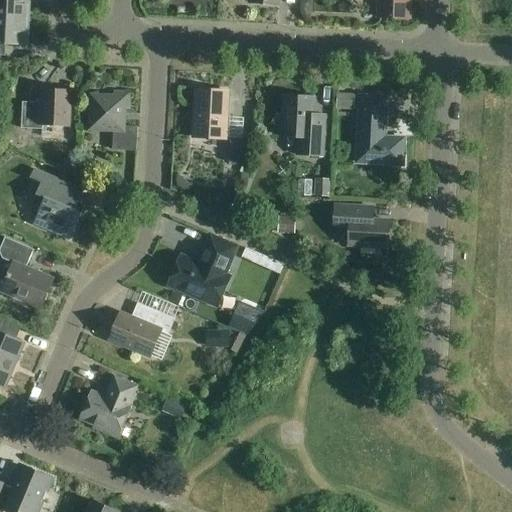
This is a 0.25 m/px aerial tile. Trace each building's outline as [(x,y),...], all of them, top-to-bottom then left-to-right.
[(0,0),(0,17),(29,19),(30,0),(0,0)] [(380,0),(380,18),(412,19),(412,0),(380,0)] [(28,45),(29,19),(0,17),(0,55),(6,56),(7,44),(28,45)] [(23,103),(22,129),(42,129),(43,126),(69,127),(71,91),(43,90),(42,103),(23,103)] [(228,139),(230,91),(197,90),(195,137),(228,139)] [(90,95),(89,131),(114,132),(113,150),(136,151),(138,127),(125,127),(126,109),(130,109),(131,93),(115,92),(114,96),(90,95)] [(339,93),(338,109),(355,110),(356,94),(339,93)] [(325,156),(328,116),(315,115),(316,98),(287,96),(285,136),(300,137),(299,154),(325,156)] [(405,165),(406,139),(386,138),(388,98),(362,96),(359,162),(405,165)] [(230,139),(229,162),(242,163),(243,139),(230,139)] [(72,239),(83,213),(76,210),(85,190),(36,169),(32,178),(43,182),(38,194),(39,195),(33,209),(37,219),(35,223),(72,239)] [(316,179),(315,197),(329,197),(330,180),(316,179)] [(337,205),(336,229),(351,230),(350,245),(390,248),(392,221),(374,220),(374,207),(367,207),(337,205)] [(273,211),(270,217),(276,219),(279,213),(273,211)] [(279,233),(297,234),(297,218),(280,217),(279,233)] [(227,274),(238,247),(213,236),(201,263),(182,256),(170,285),(220,306),(232,277),(227,274)] [(14,263),(1,292),(41,309),(54,279),(26,268),(34,250),(5,238),(0,250),(0,252),(2,259),(14,263)] [(260,265),(263,256),(245,249),(242,257),(260,265)] [(173,292),(168,302),(178,306),(180,301),(182,296),(173,292)] [(123,315),(112,341),(150,357),(161,332),(168,335),(174,320),(137,304),(131,318),(123,315)] [(0,386),(5,389),(24,344),(1,334),(7,321),(0,318),(0,386)] [(214,329),(214,348),(229,348),(230,330),(214,329)] [(231,351),(235,353),(236,354),(239,349),(245,336),(240,334),(231,351)] [(130,406),(138,386),(116,377),(108,397),(93,391),(82,419),(96,425),(95,427),(119,437),(132,407),(130,406)] [(167,398),(162,410),(181,419),(186,407),(167,398)] [(0,511),(4,511),(6,509),(12,511),(37,511),(42,502),(40,501),(44,491),(46,492),(52,479),(20,465),(13,480),(16,481),(13,488),(0,482),(0,511)] [(92,500),(86,511),(118,511),(119,511),(92,500)]
